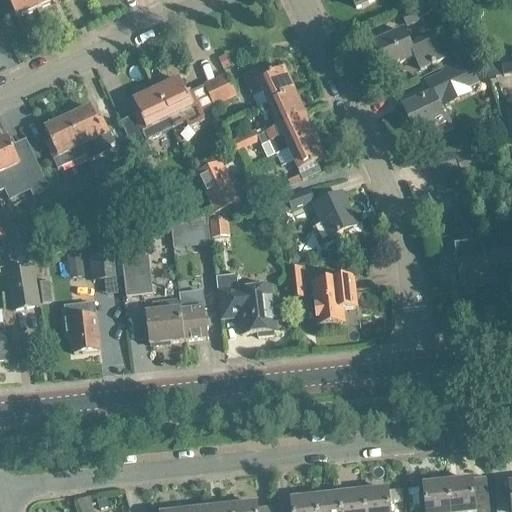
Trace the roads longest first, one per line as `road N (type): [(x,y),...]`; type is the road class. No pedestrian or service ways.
road 1 (residential): [(0,491),(511,439)]
road 2 (secondary): [(0,408),(421,369)]
road 3 (residential): [(421,369),(410,256),(388,179),(299,0)]
road 4 (residential): [(0,96),(210,0)]
